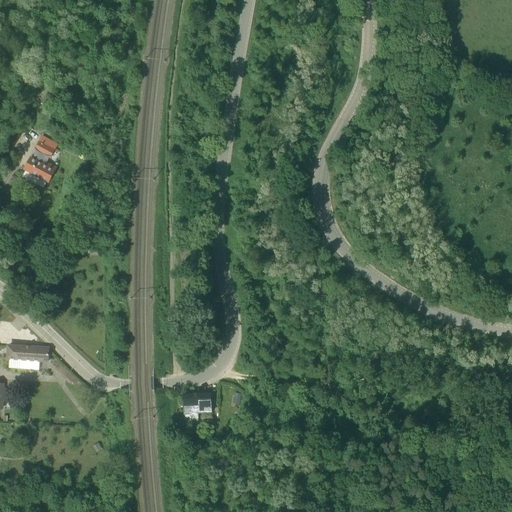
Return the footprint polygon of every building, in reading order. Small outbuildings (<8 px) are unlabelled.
[(51,158),(57,146),(42,136),(35,150),(51,158)] [(45,164),(31,156),(23,170),(49,183),(52,176),(57,167),(47,162),(45,164)] [(48,362),(49,348),(8,346),(7,360),(10,360),(10,365),(18,365),(18,364),(21,364),(21,361),(27,361),(27,360),(30,360),(30,362),(34,362),(34,361),(38,361),(37,362),(48,362)] [(71,385),(77,379),(61,364),(55,370),(71,385)] [(185,423),(198,423),(198,414),(204,414),(204,413),(212,412),(211,393),(184,395),(185,423)] [(241,394),(234,393),(233,401),(240,402),(241,394)]
